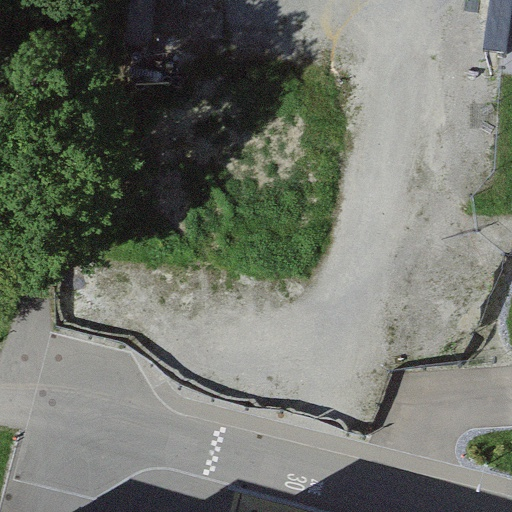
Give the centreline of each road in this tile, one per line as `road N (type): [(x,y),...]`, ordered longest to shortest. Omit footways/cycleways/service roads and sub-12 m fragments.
road 1 (residential): [(443,511),(31,399)]
road 2 (track): [(50,0),(35,166),(31,399)]
road 3 (unknown): [(445,473),(477,164)]
